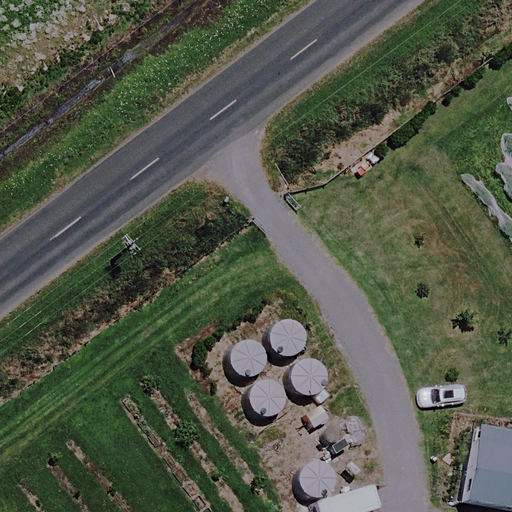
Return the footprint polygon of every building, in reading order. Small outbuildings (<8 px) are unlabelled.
[(379,181),(364,158),(327,183),(343,206),(379,181)] [(280,315),(247,337),(293,408),(326,386),(280,315)] [(229,346),(224,349),(221,351),(218,353),(215,357),(213,360),(212,364),(212,368),(212,372),(213,376),(215,380),(217,383),(219,386),(223,388),(226,390),(230,391),(234,392),(238,391),(242,391),(245,389),(249,387),(252,384),(254,381),(256,377),(257,373),(258,369),(257,366),(256,362),(255,358),(253,355),(250,352),(247,349),(243,347),(239,346),(235,346),(231,346),(229,346)] [(243,391),(241,394),(238,397),(236,400),(235,404),(235,408),(235,412),(235,416),(237,420),(239,423),(242,426),(245,429),(249,431),(253,432),(256,433),(261,432),(265,432),(268,430),(272,428),(275,425),(277,422),(279,418),(280,415),(281,411),(281,407),(280,403),(278,399),(276,395),(274,392),(270,390),(267,388),(263,387),(259,386),(255,386),(251,387),(247,389),(244,391),(243,391)] [(312,405),(289,430),(324,462),(347,437),(312,405)] [(511,511),(511,443),(464,437),(453,511),(511,511)] [(297,470),(291,474),(288,476),(285,480),(283,483),(282,487),(282,491),(282,495),(283,499),(285,503),(287,507),(290,509),(293,511),(316,511),(320,510),(323,507),(325,504),(327,500),(328,497),(329,492),(328,488),(327,484),(326,481),(323,477),(321,474),(317,472),(314,470),(310,469),(306,469),(302,469),(298,470),(297,470)]
